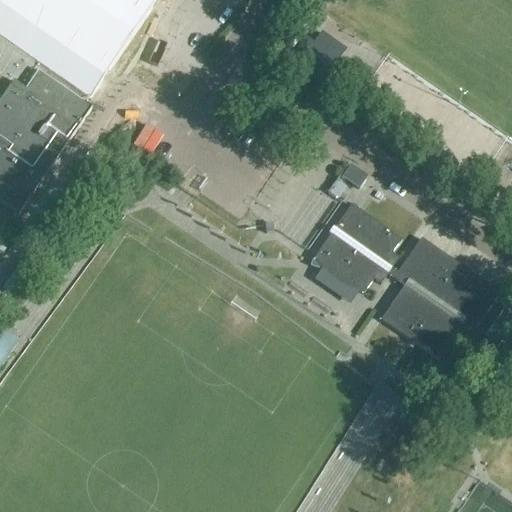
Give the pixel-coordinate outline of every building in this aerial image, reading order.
[(0,0),(0,208),(17,220),(72,141),(92,113),(85,108),(89,101),(91,102),(160,0),(0,0)] [(345,70),(306,42),(296,56),(285,48),(275,62),(286,70),(289,66),(329,94),(345,70)] [(358,191),(367,178),(350,167),(341,180),(358,191)] [(172,197),(178,188),(173,184),(168,192),(167,193),(172,197)] [(401,243),(351,208),(334,232),(332,230),(328,236),(330,238),(313,262),(327,278),(343,289),(363,297),(372,283),(379,288),(386,278),(403,289),(380,323),(437,363),(461,329),(467,334),(471,329),(475,331),(498,297),(420,242),(396,276),(391,272),(398,262),(391,257),(401,243)] [(493,344),(511,315),(511,313),(505,309),(485,339),(493,344)] [(0,367),(18,340),(0,328),(0,367)]
